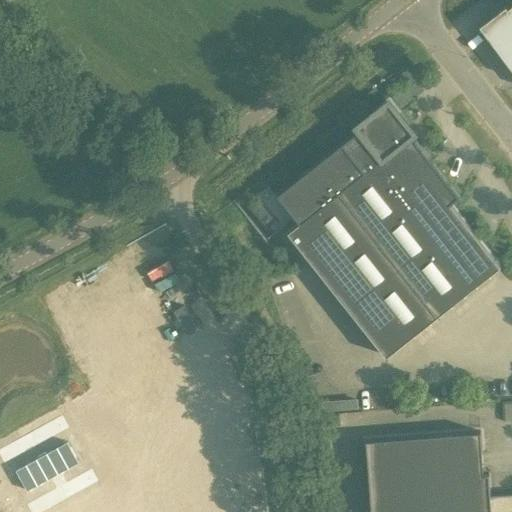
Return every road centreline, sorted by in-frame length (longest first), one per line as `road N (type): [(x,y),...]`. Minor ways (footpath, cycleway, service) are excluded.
road 1 (tertiary): [(167,171),(400,0)]
road 2 (tertiary): [(167,171),(0,271)]
road 3 (unclassified): [(410,0),(511,135)]
